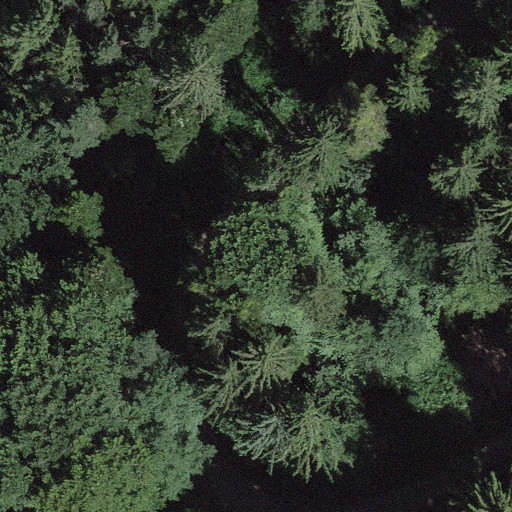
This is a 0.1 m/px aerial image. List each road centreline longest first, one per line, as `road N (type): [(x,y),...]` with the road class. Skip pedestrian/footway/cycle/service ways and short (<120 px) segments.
road 1 (track): [(457,0),(285,133),(189,244),(156,334),(170,445),(239,511)]
road 2 (track): [(369,511),(408,502),(511,444)]
